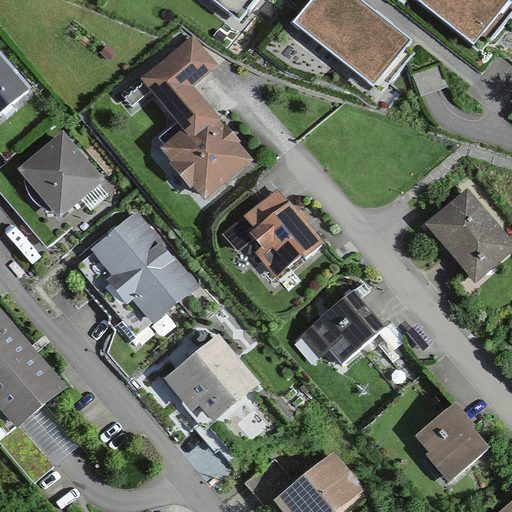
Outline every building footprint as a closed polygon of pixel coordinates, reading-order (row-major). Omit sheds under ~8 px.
[(231,0),(210,0),(222,10),(231,0)] [(401,44),(348,0),(305,0),(281,29),(359,94),(401,44)] [(500,0),(391,0),(457,53),(500,0)] [(209,67),(188,41),(130,89),(171,139),(151,156),(189,202),(241,160),(182,89),(209,67)] [(0,55),(0,120),(32,93),(0,55)] [(415,73),(423,95),(447,87),(439,65),(415,73)] [(97,187),(59,139),(9,178),(48,226),(97,187)] [(465,193),(421,229),(468,285),(511,248),(465,193)] [(316,251),(279,205),(223,248),(239,268),(256,255),(277,281),(316,251)] [(191,288),(134,216),(74,263),(131,335),(191,288)] [(355,293),(301,338),(320,362),(328,355),(341,371),(388,332),(355,293)] [(0,432),(52,389),(0,326),(0,432)] [(248,387),(212,341),(157,385),(194,430),(248,387)] [(452,417),(412,450),(446,491),(486,458),(452,417)] [(275,460),(244,486),(265,511),(270,511),(274,509),(277,511),(345,511),(367,494),(336,456),(298,488),(275,460)]
